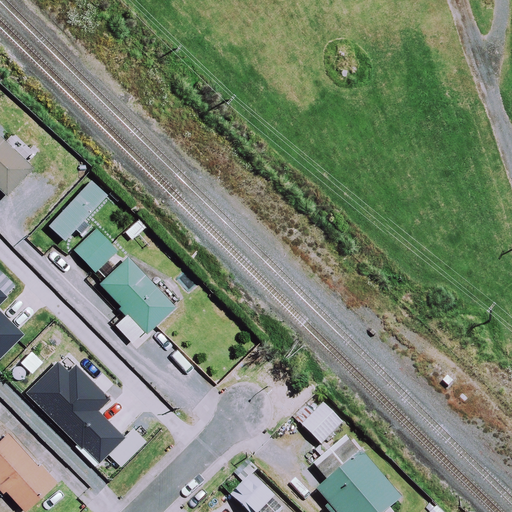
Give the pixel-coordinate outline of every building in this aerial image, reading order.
[(30,170),(0,140),(0,194),(3,197),(30,170)] [(170,309),(96,230),(73,252),(101,282),(97,285),(125,315),(113,327),(131,346),(170,309)] [(0,348),(13,337),(0,323),(0,301),(3,299),(0,295),(0,348)] [(63,379),(52,367),(25,392),(96,468),(122,444),(93,413),(106,401),(75,368),(63,379)] [(320,446),(342,425),(321,404),(312,412),(306,406),(293,419),(320,446)] [(22,511),(51,484),(1,431),(0,431),(0,489),(21,511),(22,511)] [(349,446),(344,440),(312,468),(323,481),(313,490),(327,506),(323,509),(325,511),(391,511),(390,509),(402,499),(353,443),(349,446)] [(261,511),(274,498),(250,477),(231,499),(245,511),(261,511)]
